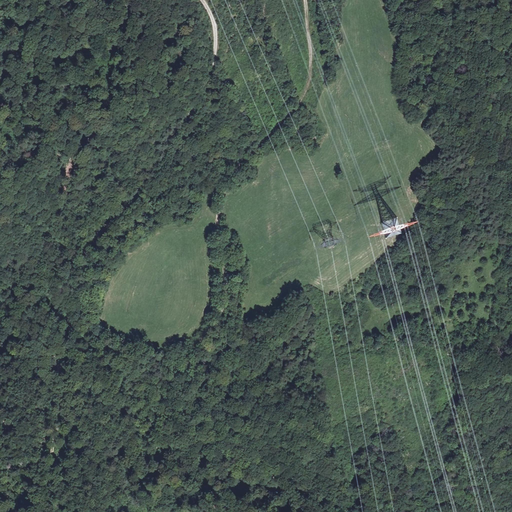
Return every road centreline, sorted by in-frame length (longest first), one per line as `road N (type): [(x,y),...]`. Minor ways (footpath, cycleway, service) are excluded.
road 1 (track): [(82,256),(82,310),(115,348),(155,358),(205,337),(227,293),(217,227),(223,188),(306,87),(304,0)]
road 2 (track): [(201,0),(216,35),(207,85),(82,256)]
road 3 (track): [(82,256),(71,271),(57,366),(54,511)]
